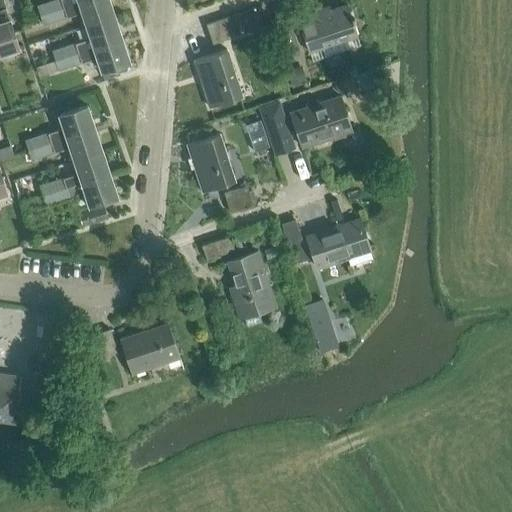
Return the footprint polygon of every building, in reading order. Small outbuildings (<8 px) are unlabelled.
[(39,16),(62,8),(59,0),(53,0),(36,6),(39,16)] [(86,0),(59,0),(62,8),(86,0)] [(85,25),(114,16),(108,0),(86,0),(62,8),(65,18),(81,13),(85,25)] [(307,52),(357,35),(353,22),(355,21),(351,10),(349,11),(347,4),(330,10),(329,6),(296,17),(307,52)] [(291,30),(284,7),(273,11),(280,33),(291,30)] [(0,54),(19,48),(9,19),(8,20),(4,8),(0,9),(0,54)] [(42,26),(65,18),(62,8),(39,16),(42,26)] [(77,53),(121,38),(114,16),(85,25),(90,38),(74,43),(77,53)] [(211,44),(234,36),(227,17),(205,24),(211,44)] [(298,53),(291,30),(280,33),(274,35),(280,58),(298,53)] [(100,71),(129,61),(121,38),(77,53),(80,63),(96,58),(100,71)] [(54,61),(77,53),(74,43),(51,51),(54,61)] [(209,107),(242,97),(226,49),(194,60),(209,107)] [(57,71),(80,63),(77,53),(54,61),(57,71)] [(292,88),(303,84),(297,67),(286,71),(292,88)] [(367,71),(355,75),(359,87),(371,83),(367,71)] [(302,146),(351,130),(339,96),(290,112),(302,146)] [(49,143),(94,128),(86,105),(58,115),(63,128),(46,133),(49,143)] [(291,161),(283,138),(287,137),(279,113),(260,119),(268,143),(271,153),(275,166),(288,162),(291,161)] [(73,160),(101,151),(94,128),(49,143),(53,153),(69,147),(73,160)] [(27,150),(49,143),(46,133),(24,141),(27,150)] [(202,191),(234,181),(219,133),(186,144),(202,191)] [(31,160),(53,153),(49,143),(27,150),(31,160)] [(257,158),(271,153),(268,143),(254,147),(257,158)] [(81,183),(109,173),(101,151),(73,160),(78,173),(62,178),(65,188),(81,183)] [(109,173),(81,183),(65,188),(69,198),(84,192),(88,206),(117,196),(109,173)] [(42,195),(65,188),(62,178),(39,186),(42,195)] [(229,213),(252,206),(245,186),(223,193),(229,213)] [(45,205),(69,198),(65,188),(42,195),(45,205)] [(41,195),(34,197),(38,208),(45,205),(41,195)] [(82,226),(105,218),(101,206),(78,213),(82,226)] [(317,268),(369,250),(359,218),(306,236),(317,268)] [(294,219),(282,223),(280,224),(293,264),(307,259),(294,219)] [(205,259),(233,250),(228,236),(200,245),(205,259)] [(242,249),(240,240),(234,242),(237,250),(242,249)] [(256,251),(227,261),(237,291),(231,293),(239,318),(244,316),(247,326),(262,321),(259,311),(275,306),(256,251)] [(304,305),(319,352),(338,346),(322,299),(304,305)] [(131,373),(179,357),(167,322),(119,338),(131,373)] [(106,355),(117,351),(109,328),(98,332),(106,355)] [(20,376),(14,375),(0,373),(0,418),(14,420),(20,376)]
